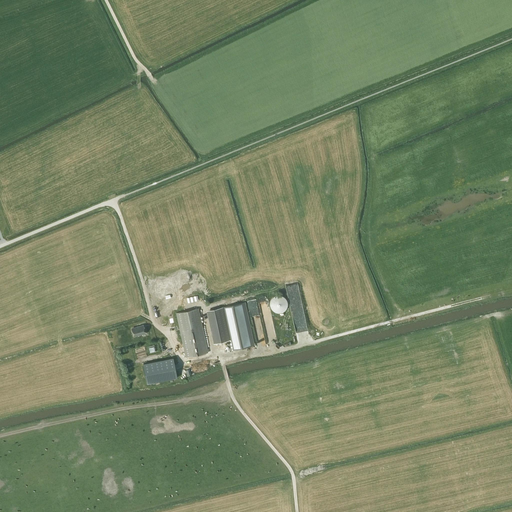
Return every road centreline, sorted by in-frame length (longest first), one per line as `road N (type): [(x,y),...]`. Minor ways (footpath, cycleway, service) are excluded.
road 1 (track): [(485,296),(295,346),(186,364),(167,335)]
road 2 (track): [(297,511),(292,472),(233,399),(220,356)]
road 3 (unclassified): [(0,245),(113,199)]
